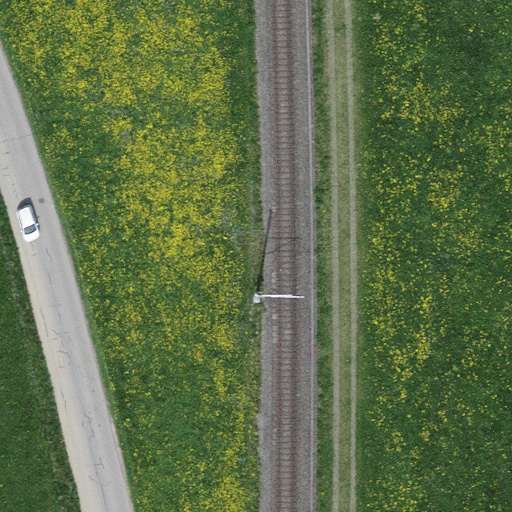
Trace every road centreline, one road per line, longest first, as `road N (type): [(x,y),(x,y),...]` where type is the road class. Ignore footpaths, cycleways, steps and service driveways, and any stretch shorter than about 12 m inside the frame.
road 1 (track): [(338,0),(343,511)]
road 2 (unclassified): [(0,115),(106,511)]
